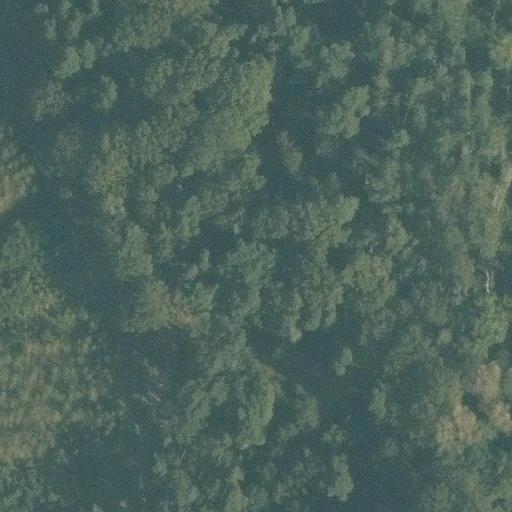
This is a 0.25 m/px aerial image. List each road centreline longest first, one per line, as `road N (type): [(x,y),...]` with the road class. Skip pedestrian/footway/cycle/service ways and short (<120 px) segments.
road 1 (track): [(128,511),(166,323),(2,0)]
road 2 (track): [(164,334),(227,343),(362,412),(449,511)]
